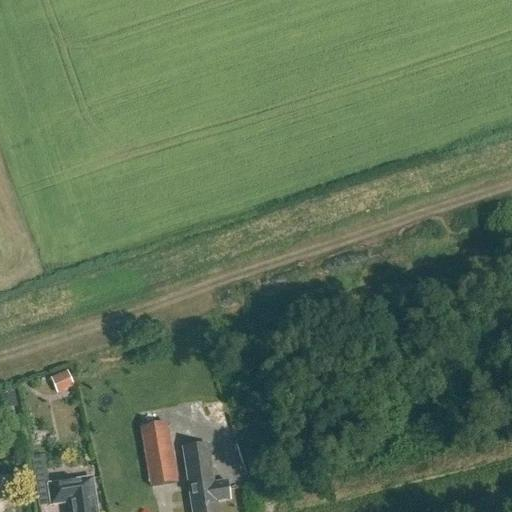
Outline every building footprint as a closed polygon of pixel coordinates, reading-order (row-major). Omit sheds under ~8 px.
[(67,372),(50,379),(57,395),(74,388),(67,372)] [(13,393),(0,395),(3,410),(16,408),(13,393)] [(141,438),(150,488),(177,484),(169,433),(141,438)] [(214,485),(212,472),(207,473),(203,448),(183,451),(187,476),(192,507),(193,507),(194,511),(215,511),(214,504),(229,502),(226,483),(214,485)] [(44,457),(31,459),(33,472),(46,470),(44,457)] [(51,506),(68,504),(69,511),(96,511),(95,500),(92,480),(48,487),(51,506)]
